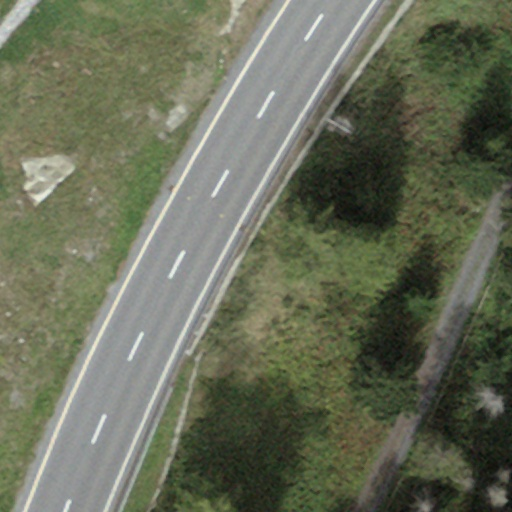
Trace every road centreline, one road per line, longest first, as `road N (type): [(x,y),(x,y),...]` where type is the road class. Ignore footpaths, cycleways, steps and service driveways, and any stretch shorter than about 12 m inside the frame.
road 1 (primary): [(333,0),(181,257),(67,511)]
road 2 (track): [(371,511),(511,221)]
